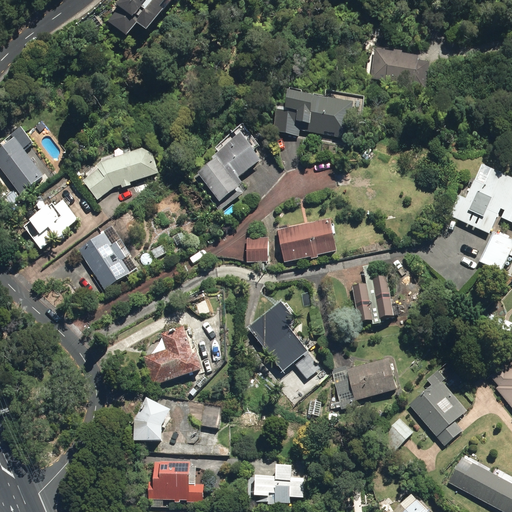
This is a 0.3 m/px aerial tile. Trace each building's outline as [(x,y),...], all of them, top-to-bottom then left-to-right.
[(120,0),(118,4),(121,7),(110,21),(128,36),(139,22),(150,30),(167,10),(163,7),(168,0),(120,0)] [(389,83),(429,89),(433,63),(421,61),(421,57),(379,50),(374,78),(389,80),(389,83)] [(335,138),(351,140),(357,105),(293,94),(290,107),(280,106),(275,132),(300,136),(301,131),(325,135),(326,132),(336,134),(335,138)] [(195,178),(221,211),(245,192),(240,185),(243,183),(240,178),(263,161),(244,135),(213,159),(216,162),(195,178)] [(0,150),(0,165),(21,195),(45,177),(16,139),(0,150)] [(84,181),(98,200),(116,187),(122,185),(123,189),(132,186),(131,183),(160,174),(155,154),(144,148),(103,163),(97,167),(99,171),(84,181)] [(73,173),(78,178),(82,174),(78,169),(73,173)] [(511,178),(493,170),(485,186),(475,182),(467,198),(461,196),(452,216),(490,234),(502,209),(506,211),(503,218),(511,222),(511,178)] [(25,226),(41,250),(56,239),(60,239),(63,237),(64,232),(79,220),(65,202),(56,208),(54,204),(25,226)] [(279,230),(286,263),(312,258),(313,259),(319,258),(319,256),(339,252),(331,219),(279,230)] [(79,252),(106,291),(138,269),(130,256),(132,255),(114,228),(79,252)] [(481,263),(503,273),(511,251),(511,239),(495,232),(481,263)] [(249,263),(270,263),(270,239),(248,239),(249,263)] [(152,252),(156,259),(166,253),(163,246),(152,252)] [(373,321),(374,326),(382,324),(381,320),(395,317),(394,316),(401,315),(399,306),(393,307),(388,277),(374,280),(372,265),(364,267),(367,285),(354,287),(360,323),(373,321)] [(296,364),(307,379),(322,369),(309,353),(308,354),(299,341),(303,338),(298,331),(294,334),(289,328),(297,322),(283,302),(250,327),(284,373),(296,364)] [(510,320),(494,315),(490,325),(507,331),(510,320)] [(145,358),(154,386),(204,370),(199,354),(194,355),(186,327),(162,335),(163,337),(154,355),(145,358)] [(343,410),(357,407),(356,401),(398,390),(390,359),(333,374),(340,402),(332,404),(333,410),(342,408),(343,410)] [(410,406),(446,447),(464,432),(456,422),(469,412),(443,382),(446,380),(439,371),(428,380),(434,387),(410,406)] [(196,383),(202,388),(209,381),(204,375),(196,383)] [(511,380),(497,389),(511,406),(511,380)] [(136,442),(164,442),(164,427),(173,410),(148,398),(137,421),(136,442)] [(309,415),(319,417),(322,403),(311,401),(309,415)] [(376,414),(381,419),(385,415),(379,411),(376,414)] [(328,420),(339,422),(340,415),(329,413),(328,420)] [(381,441),(394,454),(415,434),(401,420),(381,441)] [(511,511),(511,483),(463,458),(450,484),(503,511),(511,511)] [(177,503),(182,503),(182,502),(191,502),(192,464),(157,464),(156,482),(152,482),(151,500),(177,500),(177,503)] [(271,505),(279,505),(279,504),(292,505),(292,498),(305,498),(306,479),(293,479),(294,468),(278,467),(278,478),(251,477),(250,502),(271,503),(271,505)] [(429,511),(414,496),(396,511),(429,511)]
